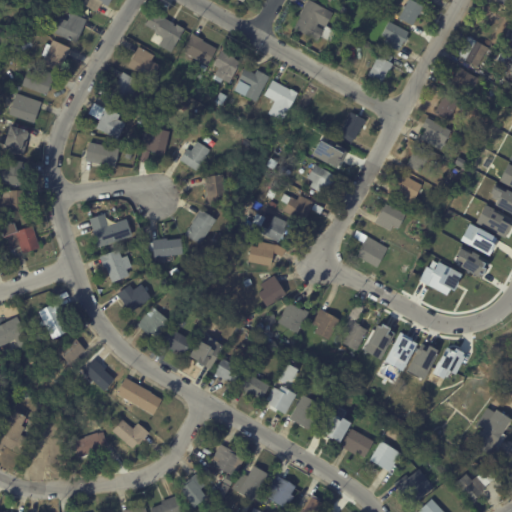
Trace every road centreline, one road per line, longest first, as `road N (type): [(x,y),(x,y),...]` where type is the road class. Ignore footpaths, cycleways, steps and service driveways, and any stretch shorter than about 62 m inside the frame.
road 1 (residential): [(379,511),(353,487),(204,400),(109,332),(67,266),(50,160),(57,128),(129,0)]
road 2 (residential): [(317,261),(460,0)]
road 3 (residential): [(0,477),(48,488),(142,475),(173,452),(204,400)]
road 4 (residential): [(197,0),(397,116)]
road 5 (residential): [(317,261),(449,324),(488,317),(511,295)]
